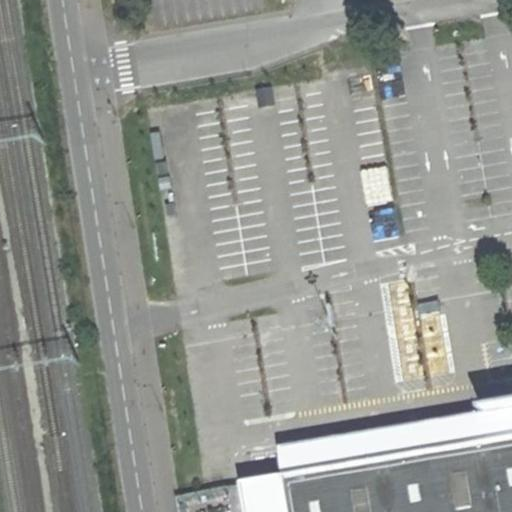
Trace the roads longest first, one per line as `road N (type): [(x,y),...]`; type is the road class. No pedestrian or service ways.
road 1 (unclassified): [(87,69),(155,511)]
road 2 (unclassified): [(306,32),(87,69)]
